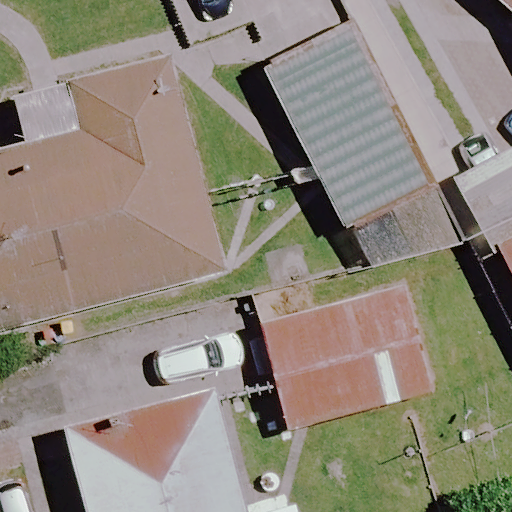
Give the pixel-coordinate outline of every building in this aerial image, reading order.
[(511,0),(470,0),(511,33),(511,34),(511,0)] [(417,198),(336,38),(249,82),(329,242),(417,198)] [(153,69),(22,103),(36,156),(42,181),(0,192),(0,332),(209,278),(153,69)] [(511,225),(477,242),(511,316),(511,225)] [(425,402),(399,293),(248,330),(274,439),(425,402)] [(283,511),(226,511),(199,401),(55,437),(74,511),(289,511),(283,511)]
